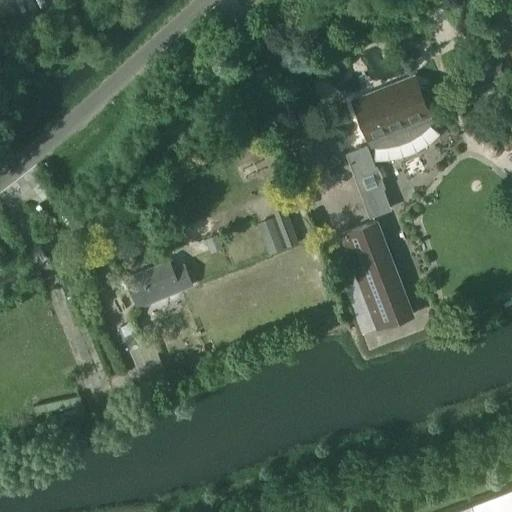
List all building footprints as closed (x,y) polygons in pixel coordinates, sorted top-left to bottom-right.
[(474,80),(501,79),(501,58),(474,59),(474,80)] [(431,122),(416,83),(404,87),(371,99),(369,95),(352,102),(369,146),(373,145),(373,147),(379,147),(385,146),(390,146),(396,144),(401,143),(406,141),(411,138),(416,135),(420,132),(425,129),(429,125),(428,123),(431,122)] [(297,241),(286,212),(281,199),(269,204),(274,217),(258,223),(268,252),(297,241)] [(412,315),(376,220),(341,233),(377,328),(412,315)] [(191,284),(183,264),(171,269),(168,259),(125,277),(135,301),(149,295),(152,301),(191,284)] [(155,378),(131,321),(119,326),(143,383),(155,378)] [(511,511),(511,484),(470,500),(439,511),(511,511)]
